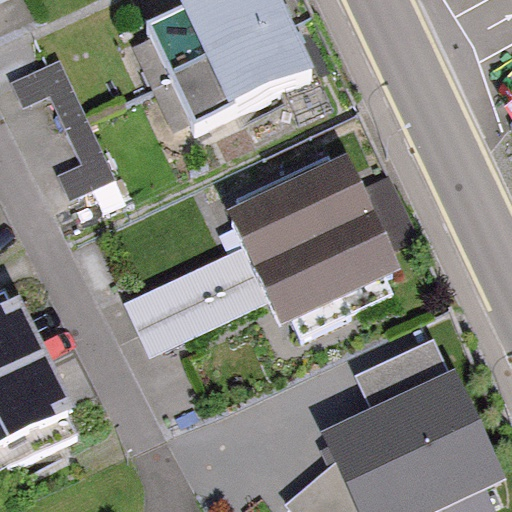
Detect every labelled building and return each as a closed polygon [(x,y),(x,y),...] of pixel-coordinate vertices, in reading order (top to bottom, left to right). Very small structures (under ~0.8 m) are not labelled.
[(0,0),(0,10),(21,0),(0,0)] [(323,91),(278,0),(247,0),(154,46),(205,149),(323,91)] [(122,188),(66,75),(27,94),(36,114),(58,103),(94,177),(70,189),(80,209),(122,188)] [(406,293),(355,180),(240,232),(253,260),(129,316),(157,379),(284,322),(294,343),(406,293)] [(0,477),(85,435),(28,324),(0,337),(0,477)] [(507,511),(438,360),(357,397),(377,441),(324,465),(333,484),(301,511),(507,511)]
